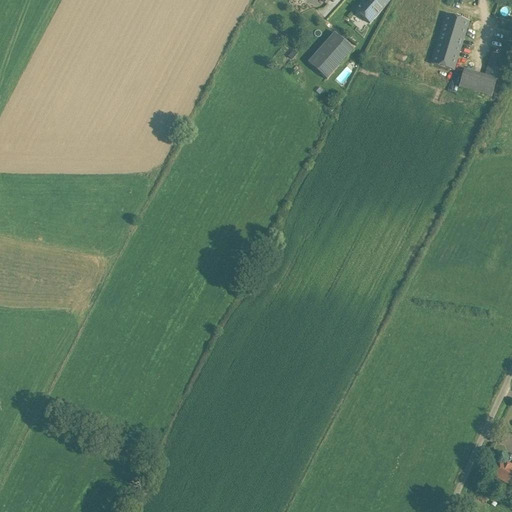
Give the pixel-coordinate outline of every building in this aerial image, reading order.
[(364,0),(355,11),(370,25),(391,0),(364,0)] [(469,21),(446,14),(440,34),(463,41),(469,21)] [(335,33),(308,63),(327,80),(353,50),(335,33)] [(463,41),(440,34),(431,64),(454,71),(463,41)] [(502,59),(492,55),(489,66),(499,69),(502,59)] [(499,69),(489,66),(485,78),(496,81),(499,69)] [(485,78),(464,71),(459,87),(491,96),(496,81),(485,78)] [(511,479),(511,467),(503,462),(495,476),(509,484),(511,479)]
